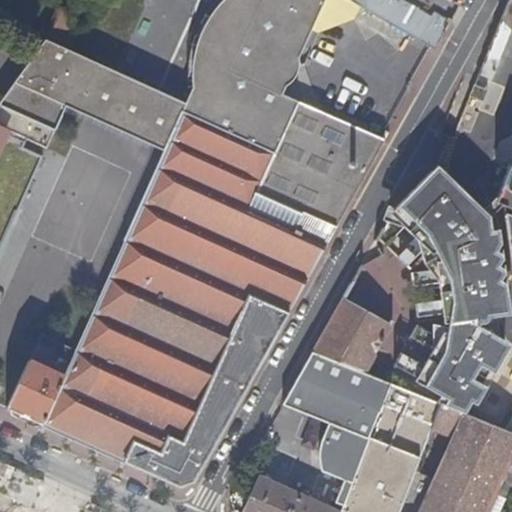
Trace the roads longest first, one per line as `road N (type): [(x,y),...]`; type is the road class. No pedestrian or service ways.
road 1 (residential): [(485,0),(198,511)]
road 2 (residential): [(0,443),(150,511)]
